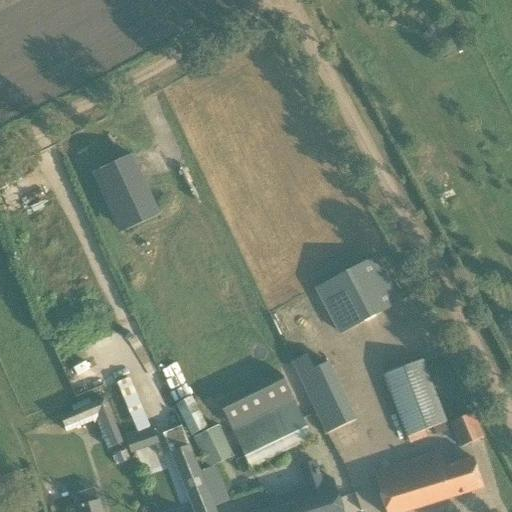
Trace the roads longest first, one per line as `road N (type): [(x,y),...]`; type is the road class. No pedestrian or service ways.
road 1 (track): [(511,432),(296,0)]
road 2 (track): [(269,0),(124,88),(0,145)]
